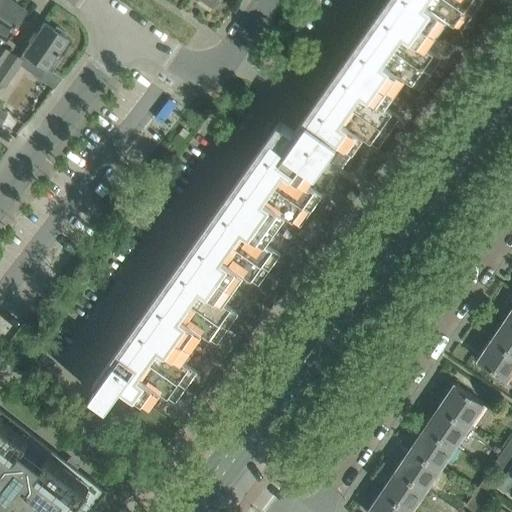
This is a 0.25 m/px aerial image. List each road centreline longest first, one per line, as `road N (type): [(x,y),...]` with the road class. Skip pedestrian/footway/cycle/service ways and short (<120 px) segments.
road 1 (tertiary): [(511,84),(286,382)]
road 2 (residential): [(312,511),(511,222)]
road 3 (residential): [(0,198),(126,30)]
road 4 (residential): [(271,0),(221,69),(207,74),(126,30)]
